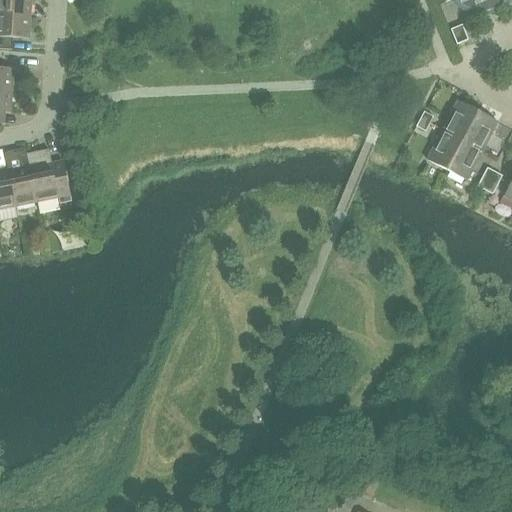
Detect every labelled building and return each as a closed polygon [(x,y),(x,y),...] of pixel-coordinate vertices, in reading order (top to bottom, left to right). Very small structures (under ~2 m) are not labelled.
[(0,0),(0,15),(30,17),(30,0),(0,0)] [(444,0),(445,2),(450,0),(454,0),(457,2),(459,4),(463,7),(465,8),(469,10),(474,11),(478,11),(483,11),(485,11),(490,10),(492,9),(494,9),(496,8),(498,6),(500,5),(502,4),(504,2),(506,0),(444,0)] [(30,17),(0,15),(0,49),(11,51),(12,38),(28,39),(30,17)] [(0,90),(11,91),(12,69),(0,68),(0,90)] [(0,124),(4,125),(4,113),(10,113),(11,91),(0,90),(0,124)] [(457,102),(442,131),(462,142),(477,112),(457,102)] [(423,112),(419,120),(429,125),(432,117),(423,112)] [(482,152),(489,138),(497,123),(477,112),(462,142),(482,152)] [(419,120),(416,127),(425,132),(429,125),(419,120)] [(442,131),(434,145),(426,161),(446,171),(462,142),(442,131)] [(466,181),(482,152),(462,142),(446,171),(466,181)] [(62,162),(51,164),(48,150),(26,155),(36,202),(69,196),(62,162)] [(15,207),(36,202),(26,155),(19,156),(22,170),(7,173),(15,207)] [(486,169),(482,178),(489,182),(494,173),(486,169)] [(0,209),(15,207),(7,173),(0,174),(0,209)] [(502,177),(494,173),(489,182),(497,186),(502,177)] [(477,187),(483,190),(484,191),(489,182),(482,178),(477,187)] [(511,180),(503,197),(511,201),(511,180)] [(492,194),(497,186),(489,182),(484,191),(492,194)]
